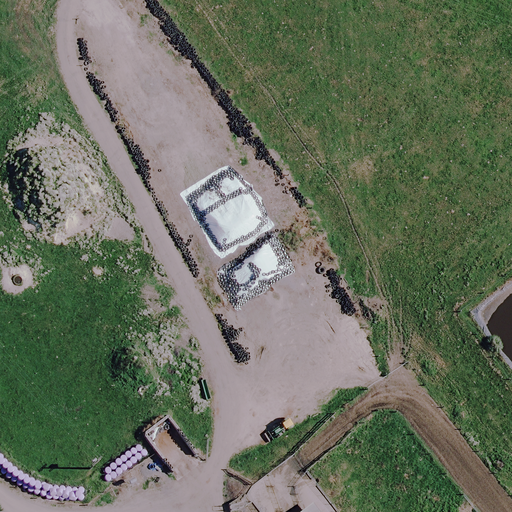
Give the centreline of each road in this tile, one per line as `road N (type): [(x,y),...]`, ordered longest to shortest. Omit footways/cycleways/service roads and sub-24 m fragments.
road 1 (track): [(248,511),(234,493),(252,350),(210,243),(109,40)]
road 2 (track): [(234,493),(59,508)]
